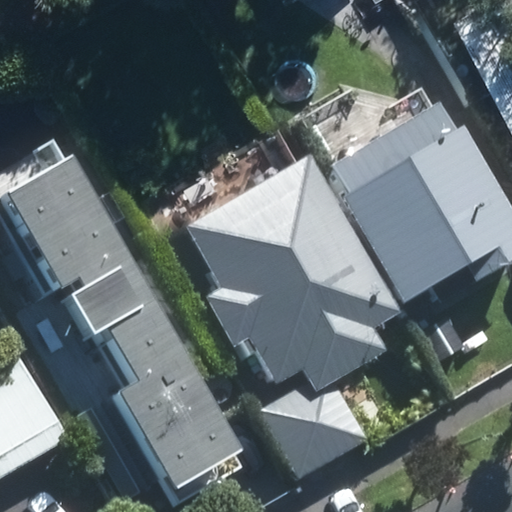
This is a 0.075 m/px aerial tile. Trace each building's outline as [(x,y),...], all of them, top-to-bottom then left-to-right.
[(511,114),(511,0),(453,0),(448,3),(511,114)] [(435,135),(420,110),(311,173),(326,198),(321,201),(383,310),(414,292),(425,310),(511,258),(511,256),(440,132),(435,135)] [(222,441),(59,161),(50,167),(42,153),(0,177),(0,255),(57,353),(63,350),(89,395),(76,403),(139,511),(148,511),(159,506),(162,511),(225,476),(210,448),(222,441)] [(369,356),(355,334),(383,316),(291,159),(166,232),(202,294),(186,302),(216,355),(232,346),(257,391),(285,374),(294,390),(248,416),(286,485),(357,446),(322,383),(369,356)] [(0,479),(68,441),(20,356),(0,366),(0,479)]
